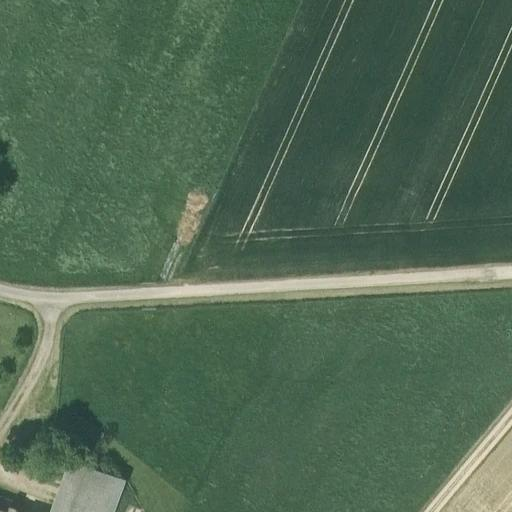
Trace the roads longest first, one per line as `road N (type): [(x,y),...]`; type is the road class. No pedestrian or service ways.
road 1 (track): [(511,273),(55,303)]
road 2 (track): [(511,416),(432,511)]
